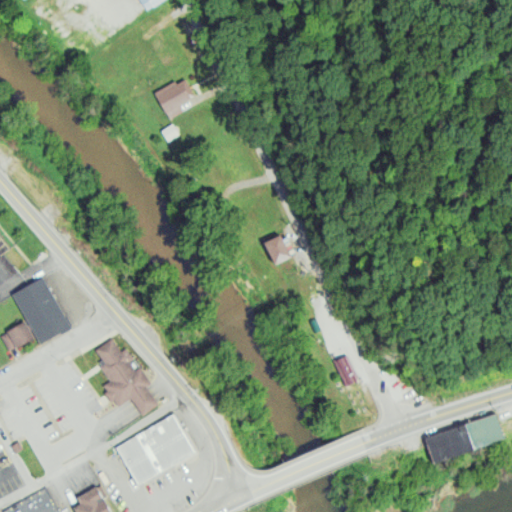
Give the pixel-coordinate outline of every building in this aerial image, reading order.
[(139,0),(147,10),(161,0),(139,0)] [(169,120),(154,94),(174,81),(177,85),(185,79),(195,95),(178,106),(181,112),(169,120)] [(172,124),(180,135),(168,143),(161,132),(172,124)] [(265,244),(281,236),(292,259),(276,266),(265,244)] [(43,278),(11,295),(41,344),(71,327),(43,278)] [(0,336),(24,323),(33,340),(9,351),(0,336)] [(149,385),(117,406),(113,400),(108,403),(104,395),(107,392),(104,386),(110,382),(100,369),(103,366),(98,359),(101,358),(97,351),(111,340),(121,352),(125,349),(134,361),(129,363),(135,372),(139,369),(149,385)] [(333,359),(344,385),(358,379),(347,354),(333,359)] [(115,449),(174,415),(197,453),(139,487),(115,449)] [(468,426),(498,415),(507,441),(477,454),(468,426)] [(435,467),(426,441),(468,426),(477,454),(435,467)] [(2,511),(60,511),(45,487),(2,511)] [(76,511),(75,509),(80,506),(77,500),(97,489),(112,511),(76,511)]
